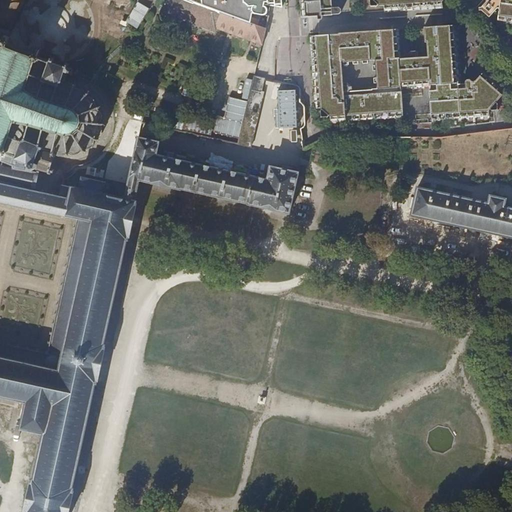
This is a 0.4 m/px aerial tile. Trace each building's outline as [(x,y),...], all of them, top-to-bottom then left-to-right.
[(140,0),(140,2),(150,8),(154,0),(140,0)] [(267,29),(251,24),(223,14),(188,0),(174,0),(168,14),(215,32),(216,29),(263,47),(267,29)] [(188,0),(223,14),(251,24),(251,23),(253,14),(263,16),(266,15),(268,13),(268,11),(265,8),(265,4),(269,4),(268,0),(188,0)] [(299,0),(301,17),(340,14),(342,12),(342,9),(339,7),(332,7),(331,0),(371,0),(372,6),(385,5),(386,12),(402,10),(417,9),(427,9),(444,7),(444,0),(299,0)] [(511,0),(484,0),(483,1),(476,10),(488,20),(496,11),(500,12),(499,16),(511,18),(511,0)] [(140,2),(127,24),(134,26),(138,29),(150,8),(140,2)] [(57,3),(52,16),(68,22),(73,10),(57,3)] [(403,58),(400,29),(373,31),(343,33),(310,36),(315,108),(320,108),(322,110),(320,112),(321,113),(321,117),(321,118),(322,119),(323,118),(327,118),(328,118),(330,116),(331,117),(332,124),(336,124),(351,123),(371,122),(391,120),(406,119),(403,90),(432,88),(432,89),(432,90),(431,90),(434,122),(446,122),(467,120),(483,119),(493,119),(493,111),(494,109),(496,112),(497,111),(501,111),(503,109),(502,108),(502,105),(503,104),(500,102),(510,90),(498,80),(487,71),(479,80),(475,80),(473,79),(470,79),(468,81),(468,83),(464,83),(463,63),(461,43),(460,24),(429,26),(426,27),(427,42),(428,41),(430,56),(420,57),(420,53),(417,51),(412,51),(411,53),(411,56),(413,57),(403,58)] [(0,160),(1,161),(13,165),(12,167),(16,169),(16,167),(38,174),(39,169),(49,172),(48,174),(51,175),(52,172),(53,173),(55,170),(51,169),(57,154),(58,155),(63,155),(67,153),(67,156),(69,156),(69,153),(71,154),(76,155),(80,153),(82,150),(83,153),(85,152),(84,150),(87,150),(91,148),(94,144),(94,140),(97,142),(98,140),(95,138),(99,137),(101,133),(103,134),(103,133),(101,132),(102,128),(100,124),(103,124),(103,122),(99,122),(101,119),(102,116),(104,115),(103,114),(102,114),(100,111),(97,108),(100,107),(99,105),(96,107),(96,105),(94,101),(96,100),(95,99),(93,100),(90,98),(87,97),(90,94),(88,93),(86,96),(84,92),(82,91),(83,89),(82,89),(81,90),(80,89),(75,89),(76,86),(75,85),(74,86),(63,82),(67,73),(72,75),(73,72),(68,70),(69,67),(67,66),(68,63),(65,62),(64,65),(53,61),(54,58),(51,57),(50,60),(39,56),(41,49),(37,48),(35,54),(6,44),(9,38),(5,36),(3,42),(0,41),(0,160)] [(265,79),(255,77),(239,145),(252,147),(265,92),(262,92),(265,79)] [(242,97),(248,98),(251,79),(246,78),(242,97)] [(294,124),(305,122),(304,106),(303,104),(300,102),(299,89),(293,89),(294,124)] [(214,132),(239,137),(247,100),(228,96),(224,117),(217,116),(214,132)] [(283,122),(287,106),(277,104),(271,135),(280,136),(281,131),(285,131),(286,123),(283,122)] [(81,187),(138,199),(142,180),(181,189),(181,188),(248,203),(248,204),(289,213),(298,172),(270,166),(267,179),(157,154),(159,142),(138,137),(128,185),(115,183),(114,182),(113,185),(83,178),(81,187)] [(0,180),(35,188),(38,174),(16,167),(16,169),(12,167),(13,165),(1,161),(0,164),(0,163),(0,180)] [(103,177),(104,168),(87,166),(86,175),(103,177)] [(138,204),(139,199),(81,187),(64,183),(62,194),(0,180),(0,398),(1,397),(8,398),(7,400),(10,400),(10,399),(17,400),(16,402),(19,403),(20,401),(26,402),(26,404),(27,404),(21,429),(28,430),(44,434),(34,480),(32,480),(24,511),(71,511),(76,491),(75,491),(76,488),(74,488),(97,383),(99,383),(100,380),(101,380),(108,348),(107,348),(108,345),(105,344),(129,239),(130,239),(131,236),(132,236),(140,204),(138,204)] [(511,237),(511,208),(504,207),(506,199),(491,196),(489,204),(418,188),(413,215),(511,237)] [(384,239),(385,234),(369,230),(368,236),(384,239)] [(24,511),(32,480),(34,480),(44,434),(28,430),(26,436),(36,438),(19,511),(24,511)]
